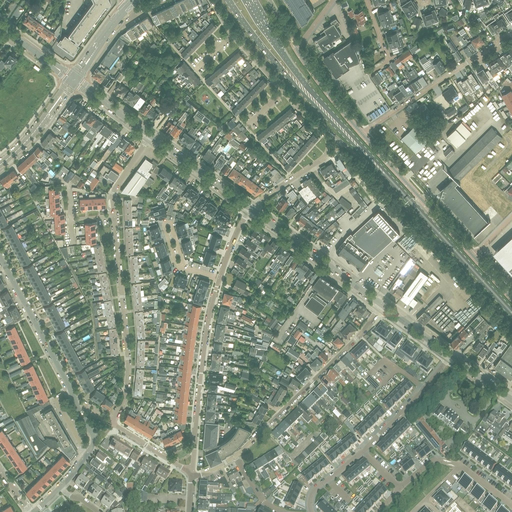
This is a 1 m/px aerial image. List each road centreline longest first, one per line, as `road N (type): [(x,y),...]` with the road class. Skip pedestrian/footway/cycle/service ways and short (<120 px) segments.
road 1 (primary): [(228,0),(284,73),(379,169)]
road 2 (primary): [(379,169),(292,68),(249,0)]
road 3 (residential): [(111,423),(127,380),(114,215)]
road 4 (residential): [(234,456),(381,306)]
road 5 (primary): [(511,314),(379,169)]
road 6 (residential): [(219,280),(191,466)]
road 7 (residential): [(362,132),(511,33)]
road 8 (residential): [(250,209),(329,151),(324,131),(284,90)]
road 9 (unclassified): [(473,255),(362,132)]
road 10 (unclassified): [(362,132),(298,47),(334,0)]
road 11 (residential): [(381,306),(250,209)]
road 12 (residential): [(70,391),(0,253)]
road 13 (residential): [(362,451),(451,357)]
road 14 (residential): [(250,209),(150,134)]
